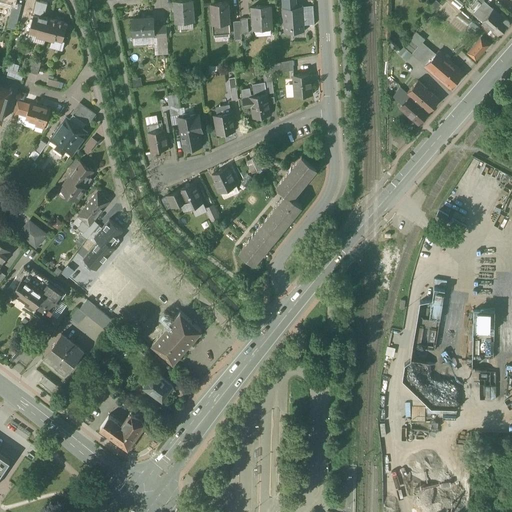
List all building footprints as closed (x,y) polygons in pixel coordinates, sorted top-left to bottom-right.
[(192,0),(174,0),(175,8),(174,8),(175,14),(176,22),(194,21),(192,0)] [(435,0),(433,0),(426,9),(432,14),(441,4),(435,0)] [(457,0),(450,0),(457,9),(461,6),(457,0)] [(504,18),(484,1),(473,13),(498,35),(509,23),(509,22),(510,21),(509,20),(509,19),(508,18),(507,18),(506,17),(505,18),(504,18)] [(228,2),(211,3),(213,24),(229,23),(228,2)] [(270,5),(252,6),(254,29),(272,27),(270,5)] [(291,7),(282,8),(284,33),(285,33),(285,32),(292,32),(305,31),(303,11),(291,12),(291,7)] [(51,19),(34,14),(29,33),(46,37),(51,19)] [(17,18),(10,16),(8,27),(15,29),(17,18)] [(153,17),(133,19),(134,35),(154,33),(153,17)] [(247,18),(240,19),(240,21),(241,34),(249,33),(247,18)] [(68,23),(51,19),(46,37),(63,42),(68,23)] [(229,23),(213,24),(213,35),(230,33),(229,23)] [(167,26),(156,26),(157,38),(167,37),(167,26)] [(481,38),(469,52),(476,59),(488,45),(481,38)] [(419,46),(411,39),(403,47),(412,55),(419,46)] [(463,73),(439,52),(426,67),(450,88),(463,73)] [(28,59),(24,71),(31,73),(34,61),(28,59)] [(293,60),(269,64),(270,72),(271,72),(293,67),(294,75),(293,60)] [(41,63),(34,61),(31,73),(38,75),(41,63)] [(269,64),(262,66),(264,82),(265,82),(267,94),(274,93),(271,72),(270,72),(269,64)] [(294,75),(295,96),(313,95),(312,86),(311,86),(310,74),(294,75)] [(235,77),(229,78),(232,101),(238,100),(235,77)] [(49,79),(48,83),(59,87),(60,82),(49,79)] [(439,100),(418,81),(407,93),(411,96),(429,112),(439,100)] [(264,82),(253,84),(255,96),(267,94),(265,82),(264,82)] [(0,121),(2,122),(12,89),(0,85),(0,121)] [(255,96),(250,97),(243,99),(245,108),(252,107),(254,118),(271,115),(267,94),(255,96)] [(429,112),(411,96),(401,108),(419,124),(429,112)] [(51,109),(31,103),(30,105),(18,101),(13,119),(18,120),(25,122),(26,119),(37,122),(36,126),(44,128),(45,125),(46,125),(51,109)] [(80,104),(72,114),(73,115),(69,120),(82,129),(86,124),(87,125),(95,114),(80,104)] [(180,104),(169,106),(170,111),(172,125),(180,124),(178,117),(182,117),(180,104)] [(170,111),(164,112),(166,129),(167,129),(167,131),(173,130),(172,125),(170,111)] [(234,111),(215,115),(218,134),(235,131),(233,123),(236,122),(234,111)] [(182,117),(178,117),(180,124),(180,128),(198,125),(199,133),(203,132),(199,115),(196,116),(196,114),(182,117)] [(69,120),(66,118),(51,139),(58,144),(56,146),(64,152),(65,149),(72,154),(88,133),(82,129),(69,120)] [(158,123),(147,126),(149,132),(160,130),(158,123)] [(198,125),(180,128),(184,149),(201,146),(199,133),(198,125)] [(149,132),(148,133),(149,135),(148,135),(148,136),(149,136),(150,141),(149,141),(150,141),(152,151),(168,148),(164,129),(160,130),(149,132)] [(41,141),(34,150),(40,154),(47,145),(41,140),(41,141)] [(259,156),(252,159),(252,160),(258,171),(258,173),(264,166),(259,156)] [(302,156),(278,186),(287,194),(292,198),(316,168),(302,156)] [(94,170),(80,160),(68,177),(70,178),(64,185),(72,191),(69,194),(77,200),(85,189),(83,187),(94,170)] [(258,171),(252,160),(247,162),(252,174),(258,171)] [(228,167),(212,174),(217,184),(215,184),(219,192),(220,191),(221,192),(227,189),(236,185),(228,167)] [(194,183),(179,190),(167,196),(172,207),(182,203),(184,209),(187,208),(188,209),(203,202),(194,183)] [(236,185),(227,189),(230,195),(239,191),(236,185)] [(98,193),(79,216),(84,220),(90,225),(94,220),(96,218),(103,209),(109,201),(105,199),(106,198),(101,195),(98,193)] [(262,224),(277,235),(301,205),(292,198),(287,194),(262,224)] [(509,210),(511,206),(511,195),(503,206),(509,210)] [(167,196),(162,199),(167,210),(172,207),(167,196)] [(213,204),(206,208),(212,221),(219,218),(213,204)] [(106,216),(98,225),(103,228),(110,220),(106,216)] [(84,220),(78,228),(82,231),(82,232),(83,233),(90,225),(84,220)] [(94,220),(90,225),(83,233),(81,235),(87,239),(91,234),(98,224),(94,220)] [(103,228),(95,237),(104,244),(106,241),(110,244),(122,231),(110,220),(103,228)] [(45,234),(30,222),(20,234),(36,246),(37,245),(38,245),(42,240),(41,239),(45,234)] [(98,224),(91,234),(95,237),(103,228),(98,225),(98,224)] [(277,235),(262,224),(240,252),(254,263),(261,255),(261,254),(265,249),(266,249),(277,235)] [(0,267),(10,254),(0,246),(0,267)] [(47,292),(30,280),(34,274),(24,267),(17,277),(21,280),(12,292),(35,308),(47,292)] [(66,292),(36,271),(34,274),(30,280),(47,292),(35,308),(36,308),(34,312),(46,320),(66,292)] [(437,351),(447,288),(435,286),(433,300),(423,298),(413,358),(416,359),(418,346),(426,348),(425,349),(437,351)] [(143,293),(129,309),(144,322),(159,306),(143,293)] [(62,299),(52,312),(59,317),(69,304),(62,299)] [(114,322),(87,300),(79,309),(77,307),(70,316),(79,323),(86,314),(107,331),(114,322)] [(475,309),(474,384),(486,384),(486,370),(495,370),(496,309),(475,309)] [(181,311),(153,343),(173,362),(202,330),(181,311)] [(84,351),(62,334),(44,356),(45,356),(46,356),(53,361),(52,362),(58,367),(59,366),(65,371),(65,372),(66,373),(84,351)] [(408,359),(405,382),(413,383),(411,398),(436,401),(439,375),(436,375),(437,363),(408,359)] [(155,372),(152,376),(146,371),(139,380),(145,385),(144,387),(162,401),(174,385),(155,372)] [(57,385),(45,375),(40,381),(52,391),(57,385)] [(131,413),(122,426),(109,416),(100,428),(113,437),(113,438),(128,449),(129,448),(131,450),(136,443),(133,441),(146,424),(131,413)] [(0,475),(10,461),(0,453),(0,475)]
